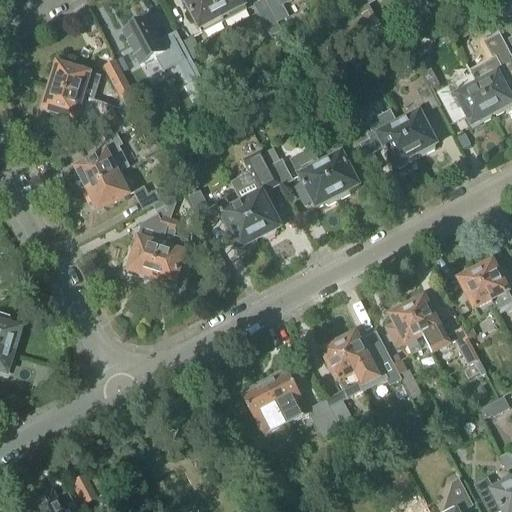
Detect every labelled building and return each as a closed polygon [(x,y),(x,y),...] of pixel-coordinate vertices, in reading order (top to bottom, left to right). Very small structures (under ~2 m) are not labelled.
[(187,0),(187,3),(184,4),(191,18),(202,37),(224,25),(211,0),(187,0)] [(211,0),(224,25),(247,14),(239,0),(211,0)] [(276,0),(263,0),(265,2),(277,25),(287,20),(281,8),(276,0)] [(276,0),(281,8),(297,0),(276,0)] [(419,0),(426,12),(439,5),(435,0),(419,0)] [(478,0),(469,0),(467,1),(474,11),(483,6),(478,0)] [(265,2),(254,8),(271,40),(282,34),(277,25),(265,2)] [(439,17),(451,11),(447,3),(436,9),(439,17)] [(375,21),(367,5),(327,25),(344,59),(382,40),(381,38),(385,36),(377,20),(375,21)] [(411,23),(424,17),(420,9),(407,15),(411,23)] [(127,36),(124,37),(132,52),(141,69),(148,66),(155,62),(161,73),(163,71),(170,68),(164,58),(166,57),(149,25),(138,30),(136,26),(125,32),(127,36)] [(485,42),(487,53),(491,61),(494,59),(509,88),(511,86),(511,62),(498,36),(485,42)] [(188,56),(198,74),(208,68),(193,40),(182,46),(188,56)] [(466,69),(465,69),(471,81),(475,88),(476,89),(492,119),(494,118),(497,119),(503,116),(504,113),(511,108),(511,105),(502,86),(487,58),(466,69)] [(121,60),(116,63),(122,76),(128,73),(121,60)] [(103,70),(121,104),(133,97),(122,76),(116,63),(103,70)] [(50,90),(83,100),(93,104),(96,91),(87,88),(90,78),(57,68),(50,90)] [(424,79),(433,96),(441,92),(432,75),(424,79)] [(471,81),(441,98),(455,125),(465,119),(471,130),(481,125),(483,126),(490,122),(491,120),(492,119),(476,89),(475,88),(471,81)] [(253,87),(241,93),(247,106),(259,101),(253,87)] [(428,116),(438,110),(427,88),(417,94),(428,116)] [(135,118),(93,104),(83,100),(50,90),(43,114),(76,124),(77,120),(89,124),(90,125),(88,126),(95,139),(101,135),(120,126),(135,118)] [(245,112),(253,126),(278,112),(271,98),(245,112)] [(341,113),(348,128),(359,122),(362,121),(354,107),(341,113)] [(371,144),(360,149),(371,170),(388,161),(393,171),(396,170),(399,172),(404,169),(405,165),(414,160),(398,129),(390,113),(362,127),(371,144)] [(419,117),(398,129),(414,160),(425,155),(428,156),(433,154),(433,150),(436,149),(434,146),(419,117)] [(359,122),(348,128),(360,149),(371,144),(362,127),(361,125),(359,122)] [(87,194),(117,178),(117,177),(130,170),(119,150),(123,148),(118,139),(125,135),(120,126),(101,135),(106,144),(105,144),(110,153),(106,155),(106,156),(76,172),(87,194)] [(348,128),(338,133),(350,155),(360,149),(348,128)] [(273,152),(264,157),(275,179),(276,178),(282,190),(293,184),(282,163),(280,164),(273,152)] [(249,177),(231,186),(237,197),(242,208),(260,242),(264,239),(268,241),(275,237),(275,234),(280,232),(263,200),(282,190),(276,178),(275,179),(264,157),(262,154),(242,164),(249,177)] [(315,157),(293,169),(299,180),(303,187),(294,192),(304,211),(313,207),(316,212),(328,206),(331,207),(336,204),(336,201),(338,201),(322,171),(321,168),(315,157)] [(341,158),(321,168),(322,171),(338,201),(339,200),(342,201),(348,198),(349,195),(358,190),(353,180),(341,158)] [(117,178),(87,194),(98,215),(129,200),(117,178)] [(144,191),(134,197),(143,214),(153,209),(174,197),(169,188),(148,199),(144,191)] [(188,200),(198,219),(210,212),(200,194),(188,200)] [(130,270),(128,276),(152,283),(171,223),(170,223),(175,209),(180,195),(180,196),(175,198),(174,197),(153,209),(153,210),(161,224),(160,228),(159,230),(147,227),(143,229),(138,245),(137,244),(136,244),(133,245),(131,251),(131,252),(133,255),(134,256),(130,270)] [(221,205),(216,208),(230,235),(239,253),(245,250),(248,251),(255,248),(255,244),(260,242),(242,208),(231,213),(229,208),(226,203),(221,205)] [(171,223),(152,283),(175,290),(178,279),(181,270),(183,271),(186,269),(187,267),(188,263),(186,260),(184,259),(185,258),(185,257),(188,247),(187,245),(173,240),(178,226),(178,225),(171,223)] [(491,267),(475,275),(491,305),(496,316),(499,314),(500,317),(511,311),(511,302),(506,291),(509,290),(511,288),(504,275),(503,273),(499,275),(496,276),(495,274),(491,267)] [(475,275),(459,284),(480,324),(488,320),(496,316),(491,305),(475,275)] [(430,316),(424,303),(418,306),(415,304),(405,309),(406,312),(422,341),(422,340),(428,351),(431,357),(452,347),(434,314),(430,316)] [(385,332),(395,351),(404,347),(411,360),(428,351),(422,340),(422,341),(406,312),(390,320),(394,327),(385,332)] [(0,352),(12,356),(14,347),(17,346),(19,338),(18,335),(18,333),(8,330),(9,326),(7,321),(0,319),(0,352)] [(470,328),(463,332),(468,342),(476,338),(470,328)] [(463,332),(450,338),(467,370),(474,366),(481,380),(486,377),(468,342),(463,332)] [(348,340),(338,345),(339,347),(354,376),(360,386),(363,394),(364,395),(388,382),(367,342),(359,346),(355,339),(351,341),(348,340)] [(339,347),(322,356),(342,395),(346,402),(347,403),(363,394),(360,386),(354,376),(339,347)] [(0,379),(4,380),(5,378),(7,377),(10,369),(8,367),(12,356),(0,352),(0,379)] [(393,368),(413,406),(414,406),(412,403),(422,398),(409,373),(407,374),(401,364),(393,368)] [(402,412),(413,406),(393,368),(386,372),(391,382),(390,383),(392,388),(390,389),(402,412)] [(271,385),(265,388),(280,418),(287,430),(297,425),(309,418),(307,413),(305,410),(300,400),(295,391),(299,389),(294,379),(290,381),(288,376),(283,378),(283,377),(282,375),(270,381),(271,385)] [(246,398),(242,400),(252,420),(256,427),(264,442),(287,430),(280,418),(265,388),(258,392),(257,391),(256,388),(252,390),(244,395),(246,398)] [(338,397),(325,404),(341,434),(354,428),(342,405),(346,402),(342,395),(338,397)] [(307,413),(309,418),(323,444),(341,434),(325,404),(307,413)] [(486,422),(496,417),(492,409),(482,414),(486,422)] [(210,419),(200,431),(211,441),(222,429),(210,419)] [(415,430),(421,441),(430,437),(424,425),(415,430)] [(463,444),(453,426),(441,433),(451,451),(463,444)] [(500,461),(507,474),(511,471),(511,460),(509,456),(500,461)] [(279,511),(282,511),(297,505),(283,477),(266,485),(279,511)] [(84,481),(71,488),(81,509),(94,502),(84,481)] [(468,511),(473,510),(459,483),(452,486),(444,511),(468,511)] [(487,485),(476,491),(486,511),(511,511),(511,483),(508,485),(503,488),(492,494),(487,485)] [(72,511),(66,501),(54,507),(50,499),(26,511),(72,511)]
